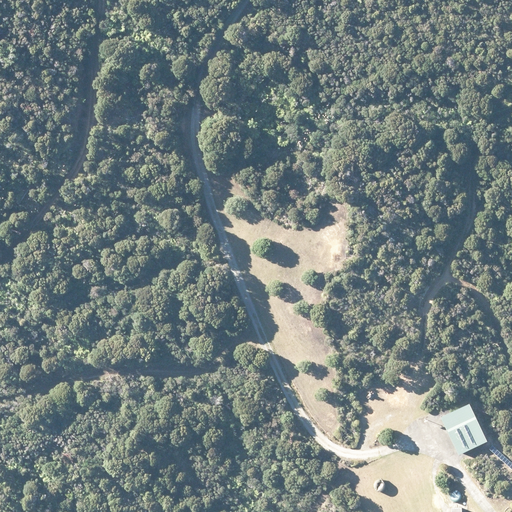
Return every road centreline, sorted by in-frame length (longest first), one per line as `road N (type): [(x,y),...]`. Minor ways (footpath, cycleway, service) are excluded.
road 1 (track): [(412,440),(425,299),(441,279),(459,278),(479,293),(511,375)]
road 2 (track): [(0,264),(78,163),(101,0)]
road 3 (track): [(262,336),(242,339),(207,368),(80,374),(0,398)]
road 4 (track): [(441,279),(468,229),(484,124),(511,110)]
